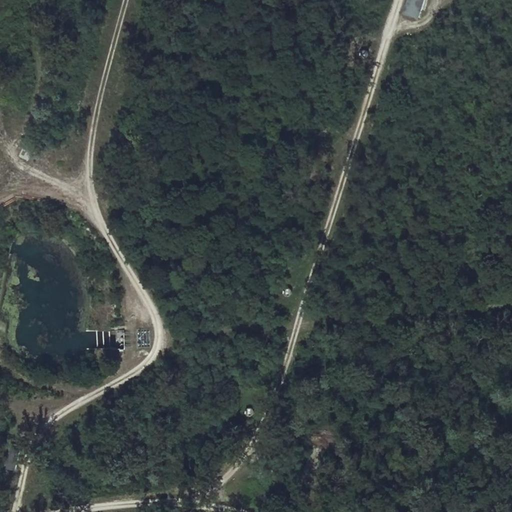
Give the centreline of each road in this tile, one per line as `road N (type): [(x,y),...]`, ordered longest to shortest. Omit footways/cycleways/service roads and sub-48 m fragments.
road 1 (track): [(17,511),(30,449),(50,420),(141,367),(159,343),(152,307),(94,207),(91,127),(127,0)]
road 2 (track): [(168,502),(224,483),(262,429),(401,0)]
road 3 (track): [(66,511),(168,502),(244,511)]
